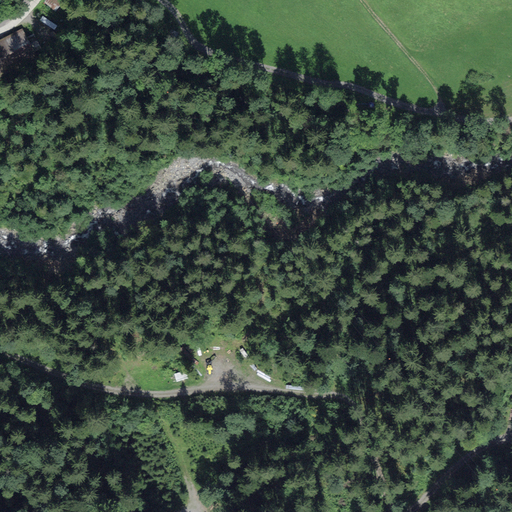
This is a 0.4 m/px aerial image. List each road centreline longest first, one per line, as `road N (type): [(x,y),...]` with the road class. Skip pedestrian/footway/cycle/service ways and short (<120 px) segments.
road 1 (track): [(0,351),(75,383),(174,394),(229,386),(333,395),(346,403),(389,495),(406,511)]
road 2 (track): [(159,0),(202,47),(222,56),(434,113),(511,122)]
road 3 (track): [(370,0),(431,95),(434,113)]
road 4 (track): [(408,511),(462,458),(511,432)]
